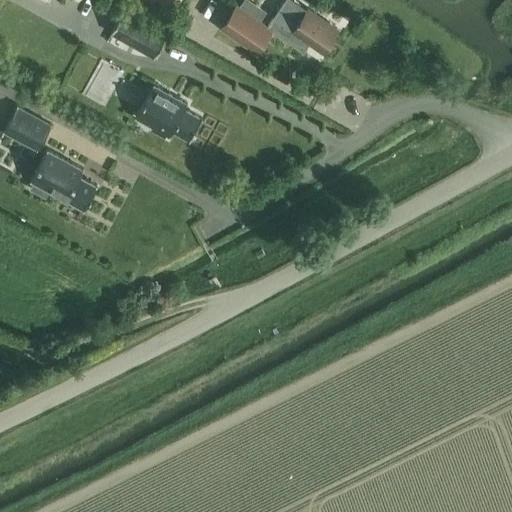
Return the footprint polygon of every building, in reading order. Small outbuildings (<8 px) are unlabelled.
[(156,0),(175,11),(181,0),(156,0)] [(273,30),(303,51),(310,41),(322,50),(337,29),(295,0),(283,0),(266,25),(235,4),(219,27),(257,52),(273,30)] [(122,11),(111,31),(154,56),(166,35),(122,11)] [(202,117),(184,107),(187,102),(153,83),(136,114),(152,123),(150,128),(164,136),(167,132),(169,133),(172,127),(190,138),(202,117)] [(17,105),(3,129),(38,148),(51,123),(17,105)] [(34,180),(30,187),(45,195),(49,188),(84,207),(97,184),(79,175),(83,168),(47,148),(30,178),(34,180)]
